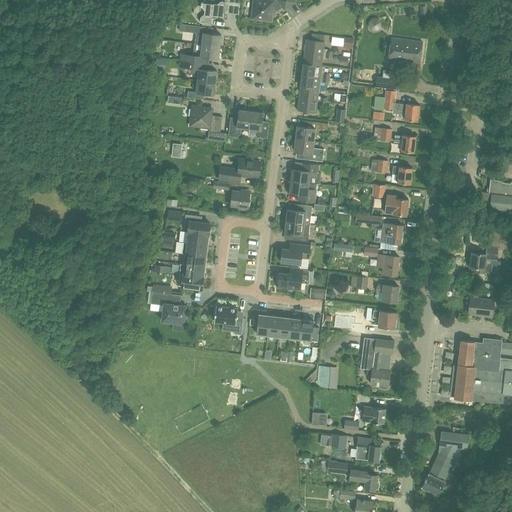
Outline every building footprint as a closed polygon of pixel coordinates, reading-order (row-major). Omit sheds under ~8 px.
[(213,15),(224,16),(224,12),(228,9),(229,5),(226,1),(215,0),(204,0),(203,2),(202,2),(201,5),(198,5),(194,8),(194,13),(197,16),(201,17),(200,21),(203,25),(211,26),(213,15)] [(253,0),(252,19),(272,21),(272,14),(283,7),(285,9),(296,2),(294,0),(275,0),(274,1),(264,0),(253,0)] [(200,34),(201,27),(187,25),(186,32),(200,34)] [(203,33),(202,45),(220,47),(221,35),(212,34),(203,33)] [(352,49),(353,39),(345,38),(344,48),(352,49)] [(389,60),(420,64),(422,42),(391,38),(389,60)] [(325,42),(306,39),(305,52),(333,55),(333,51),(327,51),(327,50),(324,49),(325,42)] [(218,59),(220,47),(202,45),(194,44),(193,55),(181,53),(180,60),(200,63),(208,64),(209,58),(218,59)] [(305,52),(303,63),(322,66),(323,59),(326,59),(326,58),(332,58),(333,55),(305,52)] [(166,60),(157,59),(156,68),(165,69),(166,60)] [(208,70),(208,64),(200,63),(180,60),(179,67),(191,69),(190,73),(198,75),(198,81),(215,83),(217,71),(208,70)] [(302,75),(330,78),(330,74),(324,73),(325,67),(322,67),(322,66),(303,63),(302,75)] [(375,87),(396,89),(398,79),(396,79),(397,72),(383,70),(382,77),(376,77),(375,87)] [(302,75),(301,87),(319,89),(320,81),(333,83),(334,79),(330,78),(302,75)] [(188,98),(201,99),(202,93),(214,95),(215,83),(198,81),(196,92),(188,91),(188,98)] [(299,98),(318,101),(319,89),(301,87),(299,98)] [(405,119),(418,121),(419,105),(396,103),(396,98),(397,91),(385,90),(385,98),(375,97),(373,110),(383,110),(384,109),(393,110),(393,111),(406,113),(405,119)] [(180,104),(181,97),(168,96),(168,102),(180,104)] [(298,111),(316,113),(318,101),(299,98),(298,111)] [(208,139),(225,141),(226,133),(221,133),(222,117),(212,116),(212,109),(193,106),(190,126),(209,128),(208,139)] [(335,122),(344,123),(345,110),(336,109),(335,122)] [(249,130),(251,111),(239,110),(238,121),(231,120),(229,136),(237,137),(241,134),(242,129),(249,130)] [(260,138),(267,139),(269,124),(262,123),(263,113),(251,111),(249,130),(256,130),(256,135),(258,138),(260,138)] [(298,126),(296,139),(314,141),(315,128),(328,130),(328,124),(311,121),(311,128),(298,126)] [(374,139),(391,141),(392,129),(382,127),(375,127),(374,139)] [(402,151),(414,152),(416,136),(403,135),(403,136),(395,135),(394,142),(402,143),(402,151)] [(307,160),(321,161),(322,155),(323,149),(313,148),(314,141),(296,139),(295,152),(307,153),(307,160)] [(237,169),(229,168),(219,167),(218,180),(240,182),(241,175),(259,177),(261,162),(254,161),(253,159),(248,159),(247,160),(240,160),(239,167),(237,169)] [(371,171),(387,173),(389,161),(373,159),(371,171)] [(292,169),(291,181),(317,184),(317,183),(320,184),(321,172),(318,172),(319,165),(307,163),(306,170),(292,169)] [(392,174),(399,175),(398,182),(410,184),(412,168),(393,166),(392,174)] [(511,182),(511,184),(502,183),(502,181),(491,180),(489,193),(482,192),(480,206),(490,207),(490,209),(511,211),(511,182)] [(317,184),(291,181),(290,193),(303,194),(302,201),(315,203),(315,195),(317,184)] [(212,189),(229,190),(230,184),(213,182),(212,189)] [(373,197),(385,198),(386,185),(375,184),(373,197)] [(239,209),(248,210),(250,193),(232,191),(231,206),(239,207),(239,209)] [(385,213),(394,214),(407,216),(409,200),(397,198),(397,196),(387,195),(385,213)] [(304,223),(305,218),(311,218),(312,206),(299,205),(298,211),(288,209),(286,221),(304,223)] [(169,210),(167,220),(181,222),(182,212),(169,210)] [(188,226),(187,232),(209,235),(211,224),(201,223),(202,216),(186,214),(184,226),(188,226)] [(367,223),(381,225),(382,217),(368,215),(356,214),(355,221),(367,223)] [(294,240),(308,242),(309,230),(310,224),(304,223),(286,221),(285,233),(295,234),(294,240)] [(403,225),(389,224),(388,229),(381,229),(380,241),(401,244),(403,225)] [(485,272),(498,274),(499,261),(497,261),(498,243),(511,244),(511,235),(499,234),(499,232),(488,231),(486,253),(471,251),(469,267),(471,268),(471,270),(475,271),(485,273),(485,272)] [(188,234),(187,243),(206,245),(207,241),(208,241),(209,235),(187,232),(187,234),(188,234)] [(182,253),(185,254),(206,256),(207,250),(205,250),(206,245),(187,243),(184,242),(182,253)] [(281,262),(301,264),(302,258),(309,259),(310,246),(298,244),(297,250),(282,249),(281,262)] [(335,244),(334,251),(353,253),(353,246),(335,244)] [(405,250),(410,258),(417,253),(412,245),(405,250)] [(364,255),(378,256),(378,248),(365,247),(364,255)] [(172,252),(161,251),(160,258),(171,259),(172,252)] [(185,254),(184,264),(203,267),(204,262),(206,262),(206,256),(185,254)] [(382,274),(397,276),(399,256),(378,254),(377,267),(383,267),(382,274)] [(180,275),(182,275),(204,278),(205,272),(203,272),(203,267),(184,264),(181,264),(180,275)] [(166,273),(167,267),(155,265),(154,271),(166,273)] [(278,287),(301,289),(301,282),(308,283),(308,281),(313,282),(314,271),(290,268),(290,274),(279,273),(278,287)] [(182,275),(180,286),(202,289),(204,278),(182,275)] [(356,288),(367,289),(368,277),(358,275),(358,276),(352,275),(350,286),(356,287),(356,288)] [(484,290),(502,294),(503,287),(485,283),(484,290)] [(153,291),(171,294),(172,287),(154,284),(153,287),(153,291)] [(382,301),(398,302),(399,286),(383,284),(377,284),(376,292),(382,293),(382,301)] [(314,297),(324,298),(325,289),(314,288),(314,297)] [(170,301),(171,294),(153,291),(153,292),(152,301),(164,303),(162,321),(184,323),(184,322),(186,322),(187,314),(185,314),(186,305),(180,305),(180,302),(170,301)] [(469,314),(493,317),(494,301),(471,298),(469,314)] [(511,303),(498,300),(496,306),(506,309),(505,313),(511,315),(511,303)] [(243,318),(237,317),(238,309),(216,306),(214,323),(236,325),(235,334),(241,335),(243,318)] [(378,326),(395,328),(396,313),(380,311),(374,310),(373,317),(379,318),(378,326)] [(365,333),(366,311),(356,311),(355,333),(365,333)] [(259,314),(257,334),(268,335),(270,315),(259,314)] [(270,315),(268,335),(279,336),(281,317),(270,315)] [(281,317),(279,336),(289,338),(292,318),(281,317)] [(292,318),(289,338),(300,339),(303,319),(292,318)] [(300,339),(311,340),(313,327),(314,321),(303,319),(300,339)] [(371,383),(389,386),(391,370),(390,370),(392,354),(393,354),(394,341),(377,339),(364,337),(360,369),(373,370),(371,383)] [(454,398),(511,404),(511,358),(501,357),(500,357),(501,354),(511,355),(511,343),(502,342),(502,340),(486,338),(485,343),(461,340),(457,372),(453,372),(452,381),(456,381),(454,398)] [(316,388),(332,389),(333,367),(318,366),(316,388)] [(371,422),(383,424),(385,408),(373,406),(373,407),(364,406),(362,421),(371,422)] [(344,429),(358,430),(359,422),(345,420),(344,429)] [(422,488),(438,496),(445,481),(450,469),(453,471),(455,466),(456,467),(462,455),(458,453),(461,448),(467,449),(470,429),(453,426),(453,433),(441,431),(439,453),(429,473),(422,488)] [(331,446),(345,448),(347,436),(343,435),(332,434),(331,446)] [(330,436),(322,435),(320,445),(329,446),(330,436)] [(356,458),(379,461),(381,446),(370,445),(371,439),(358,438),(357,443),(358,443),(356,458)] [(328,471),(346,473),(348,464),(330,462),(328,471)] [(364,489),(375,490),(375,489),(378,490),(379,483),(376,483),(377,475),(366,473),(367,471),(351,469),(349,479),(365,481),(364,489)] [(340,497),(355,500),(356,492),(341,490),(334,489),(333,495),(340,497)] [(355,511),(372,511),(373,502),(357,500),(355,511)]
